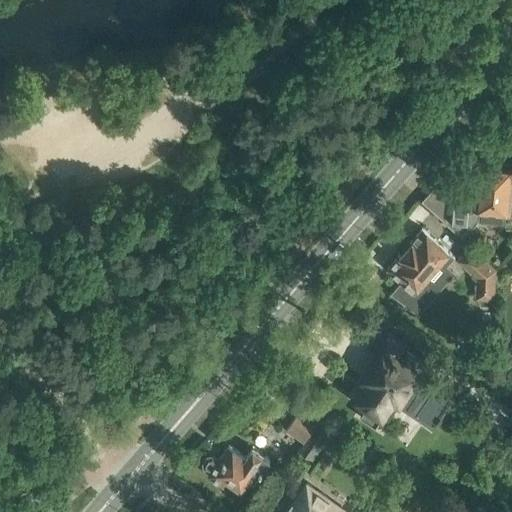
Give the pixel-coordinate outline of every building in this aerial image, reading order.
[(446,208),(444,220),(463,237),(478,220),(505,223),(506,213),(510,214),(511,203),(511,164),(503,163),(481,161),(477,194),(452,191),(452,193),(451,209),(446,208)] [(456,256),(422,227),(411,241),(416,245),(405,257),(400,253),(390,265),(405,277),(391,293),(419,313),(440,289),(455,271),(448,265),(456,256)] [(499,299),(498,289),(497,268),(470,244),(457,259),(477,277),(476,298),(499,299)] [(367,381),(355,398),(367,406),(361,415),(376,425),(382,416),(388,420),(389,419),(388,419),(399,404),(417,416),(436,388),(441,390),(442,388),(443,388),(420,372),(427,362),(405,346),(407,344),(387,331),(378,344),(382,347),(362,377),(367,381)] [(305,441),(320,421),(301,408),(287,429),(305,441)] [(320,420),(320,421),(305,441),(300,448),(312,456),(332,428),(320,420)] [(271,459),(253,447),(246,456),(229,444),(220,458),(213,454),(208,455),(202,463),(203,468),(209,473),(209,474),(224,484),(227,479),(242,489),(249,480),(254,483),(271,459)] [(395,473),(389,482),(402,491),(408,483),(395,473)] [(389,511),(403,492),(389,482),(367,511),(389,511)] [(327,497),(307,483),(286,511),(352,511),(353,511),(328,495),(327,497)]
